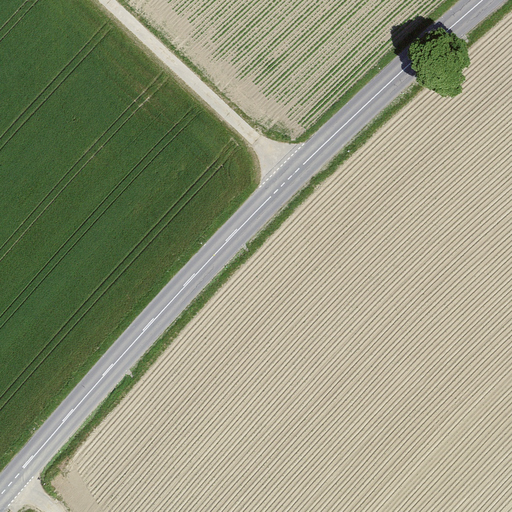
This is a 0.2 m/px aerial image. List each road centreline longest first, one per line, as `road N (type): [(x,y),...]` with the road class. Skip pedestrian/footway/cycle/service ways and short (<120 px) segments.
road 1 (secondary): [(482,0),(220,248),(0,495)]
road 2 (track): [(106,0),(292,175)]
